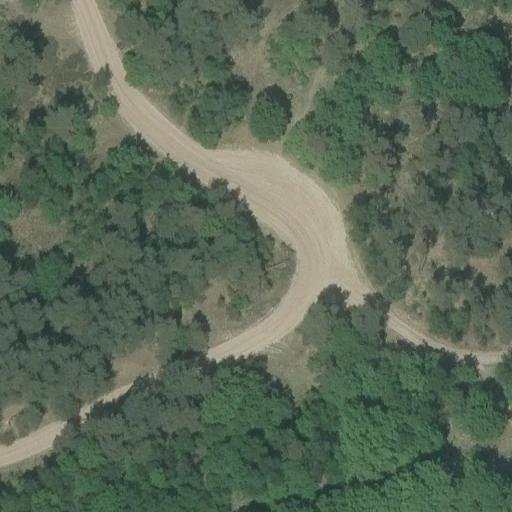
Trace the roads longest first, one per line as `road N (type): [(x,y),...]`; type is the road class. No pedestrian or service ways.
road 1 (track): [(0,452),(188,382),(286,315),(314,236),(296,211),(148,124),(76,0)]
road 2 (unknown): [(224,511),(511,428)]
